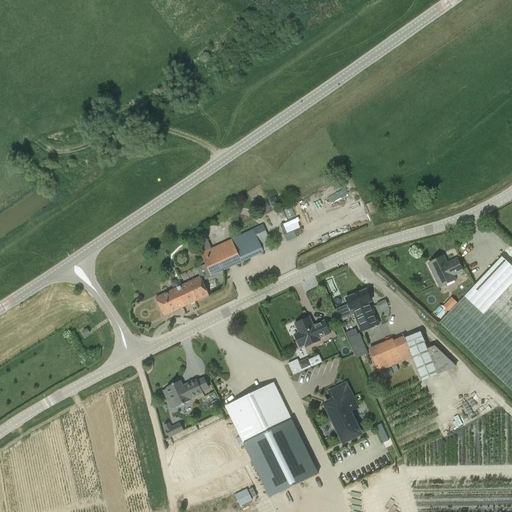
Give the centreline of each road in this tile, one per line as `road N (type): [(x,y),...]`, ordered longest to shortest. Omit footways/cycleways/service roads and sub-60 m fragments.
road 1 (tertiary): [(73,262),(450,0)]
road 2 (unclassified): [(129,358),(321,267),(478,214),(511,194)]
